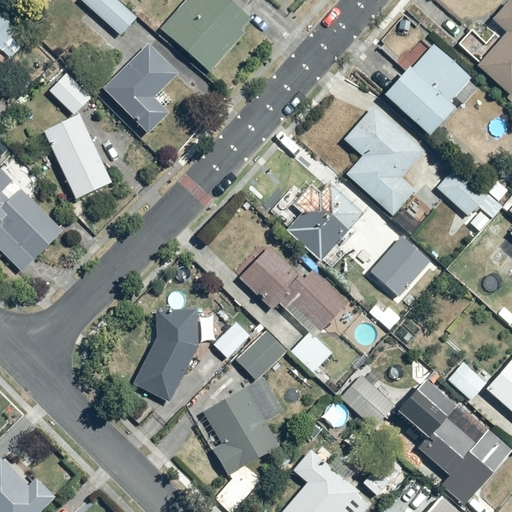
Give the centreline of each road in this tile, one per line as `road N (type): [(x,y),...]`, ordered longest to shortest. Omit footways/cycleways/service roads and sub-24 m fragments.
road 1 (residential): [(26,364),(215,170),(365,0)]
road 2 (residential): [(26,364),(179,511)]
